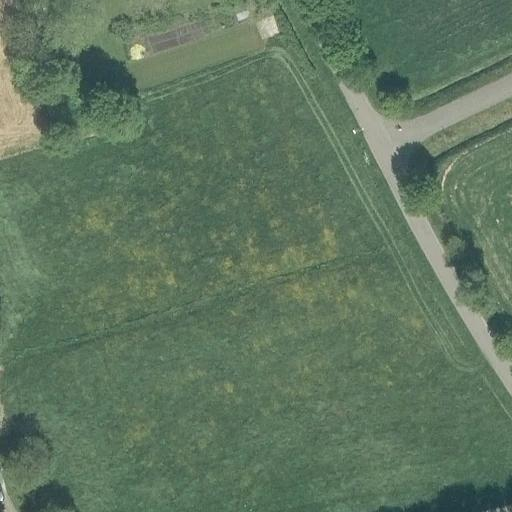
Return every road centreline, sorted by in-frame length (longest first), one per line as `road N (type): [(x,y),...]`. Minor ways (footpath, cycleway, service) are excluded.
road 1 (unclassified): [(511,378),(378,149)]
road 2 (unclassified): [(378,149),(307,0)]
road 3 (unclassified): [(378,149),(511,84)]
